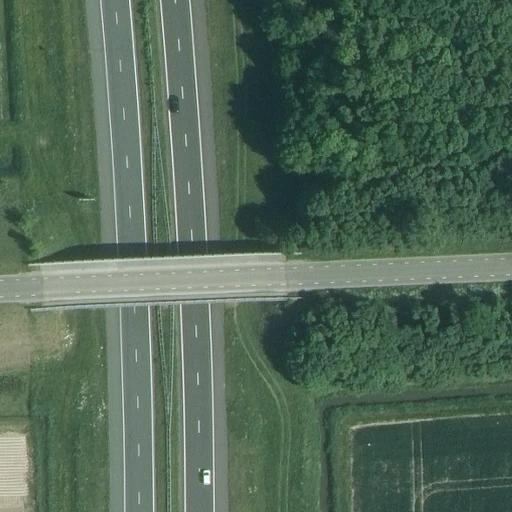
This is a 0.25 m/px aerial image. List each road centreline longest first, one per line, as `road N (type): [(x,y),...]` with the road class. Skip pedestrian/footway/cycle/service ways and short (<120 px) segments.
road 1 (motorway): [(113,0),(131,255),(136,511)]
road 2 (motorway): [(194,511),(190,248),(172,0)]
road 3 (unclassified): [(44,289),(511,267)]
